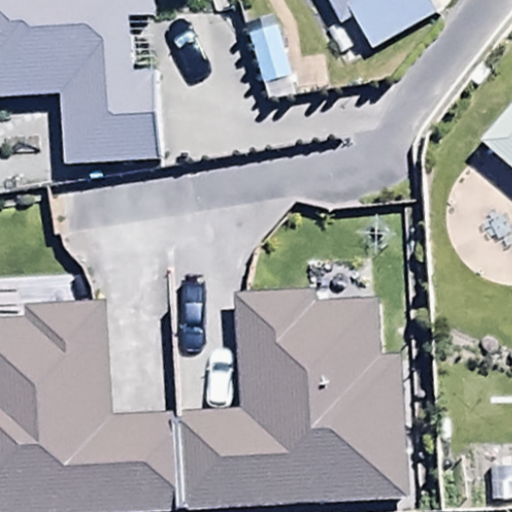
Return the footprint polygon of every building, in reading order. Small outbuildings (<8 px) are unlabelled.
[(0,0),(0,114),(62,112),(65,180),(166,176),(158,0),(0,0)] [(322,0),(345,40),(356,34),(372,63),(439,26),(424,0),(322,0)] [(511,125),(484,156),(511,182),(511,125)] [(189,430),(194,511),(398,511),(407,511),(399,370),(383,371),(380,315),(325,318),(324,301),(237,306),(244,427),(189,430)] [(0,511),(171,511),(167,429),(114,432),(108,315),(32,319),(32,334),(0,335),(0,511)]
